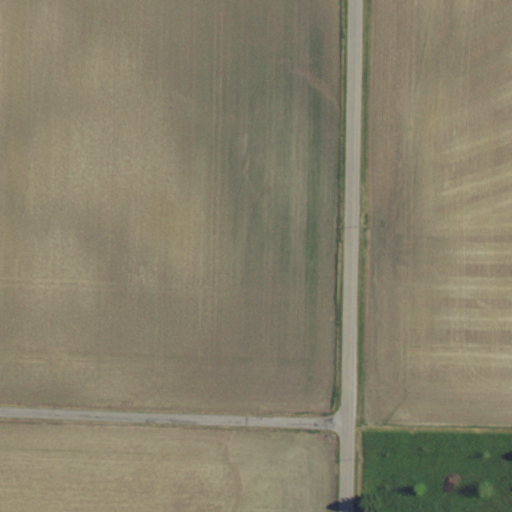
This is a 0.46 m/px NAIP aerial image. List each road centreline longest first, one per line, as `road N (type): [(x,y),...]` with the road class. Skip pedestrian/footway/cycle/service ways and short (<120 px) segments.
road 1 (residential): [(342,511),(351,0)]
road 2 (residential): [(344,417),(0,409)]
